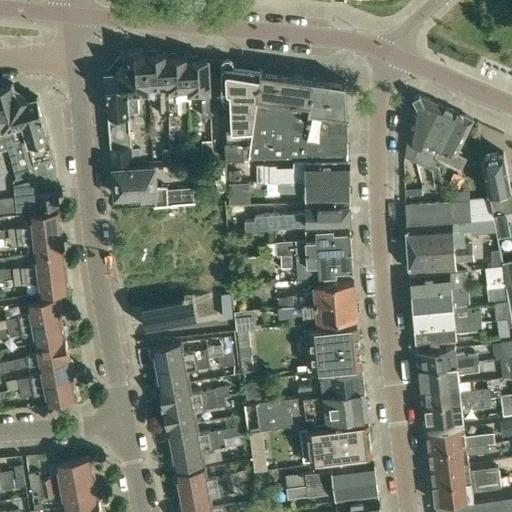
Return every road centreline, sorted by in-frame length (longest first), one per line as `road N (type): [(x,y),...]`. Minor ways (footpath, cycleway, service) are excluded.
road 1 (residential): [(389,54),(381,95),(384,271),(413,511)]
road 2 (residential): [(125,424),(90,222),(76,53)]
road 3 (residential): [(389,54),(326,38),(74,16)]
road 4 (residential): [(511,105),(389,54)]
road 5 (residential): [(0,435),(125,424)]
